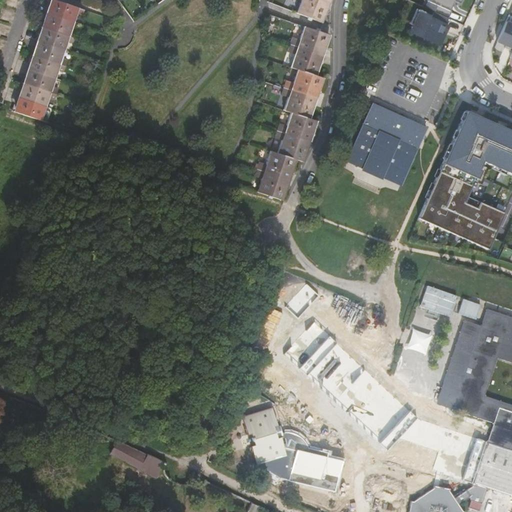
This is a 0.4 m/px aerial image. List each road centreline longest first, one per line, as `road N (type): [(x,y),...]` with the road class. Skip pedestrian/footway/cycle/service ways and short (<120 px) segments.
road 1 (residential): [(344,0),(328,133),(271,259)]
road 2 (track): [(0,394),(181,461)]
road 3 (residential): [(498,0),(475,72),(511,100)]
